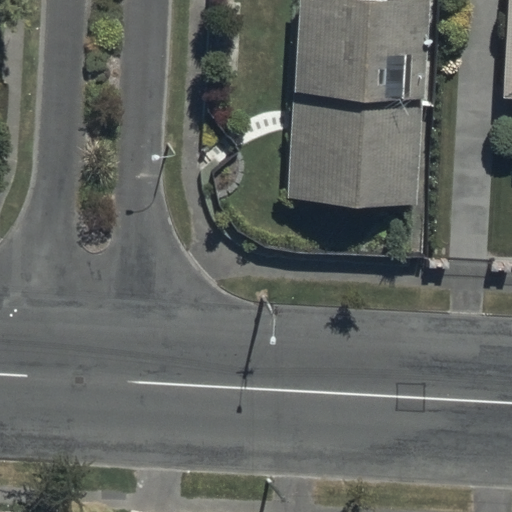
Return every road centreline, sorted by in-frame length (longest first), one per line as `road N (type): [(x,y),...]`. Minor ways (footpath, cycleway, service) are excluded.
road 1 (tertiary): [(511,403),(88,378)]
road 2 (residential): [(108,0),(88,378)]
